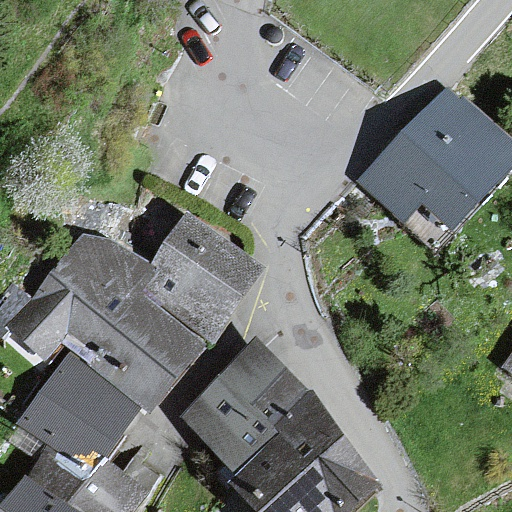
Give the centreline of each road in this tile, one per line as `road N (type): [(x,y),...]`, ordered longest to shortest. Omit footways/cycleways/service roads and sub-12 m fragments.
road 1 (residential): [(399,511),(293,283),(282,221),(286,162)]
road 2 (residential): [(286,162),(347,155),(505,0)]
road 3 (residential): [(286,162),(247,126),(235,82),(247,0)]
